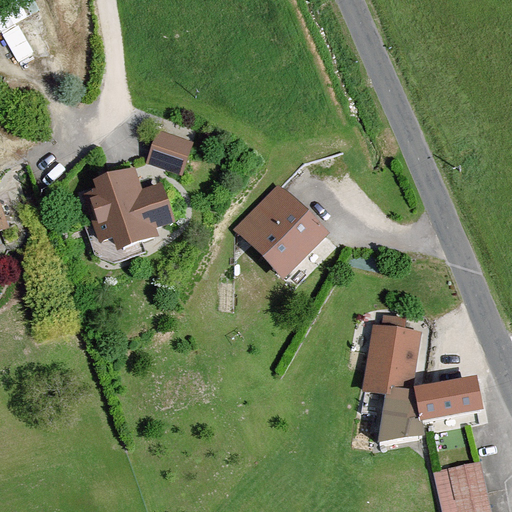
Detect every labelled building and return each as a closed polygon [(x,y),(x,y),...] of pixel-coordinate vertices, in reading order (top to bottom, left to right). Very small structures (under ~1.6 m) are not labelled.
[(194,141),(160,129),(150,159),(184,171),(194,141)] [(117,181),(88,190),(95,213),(102,234),(120,229),(125,243),(144,236),(157,232),(154,223),(174,216),(163,182),(143,188),(135,166),(114,172),(117,181)] [(287,274),(326,233),(282,189),(242,230),(287,274)] [(0,224),(12,219),(13,216),(0,190),(0,224)] [(85,216),(96,249),(116,257),(147,246),(144,236),(125,243),(120,229),(102,234),(95,213),(85,216)] [(394,391),(392,442),(432,431),(418,391),(417,388),(412,388),(417,330),(404,329),(405,317),(385,315),(384,328),(376,327),(371,390),(394,391)] [(429,393),(433,416),(467,410),(485,407),(481,383),(429,393)] [(494,511),(484,467),(455,474),(464,511),(494,511)] [(464,511),(455,474),(441,477),(448,511),(464,511)]
